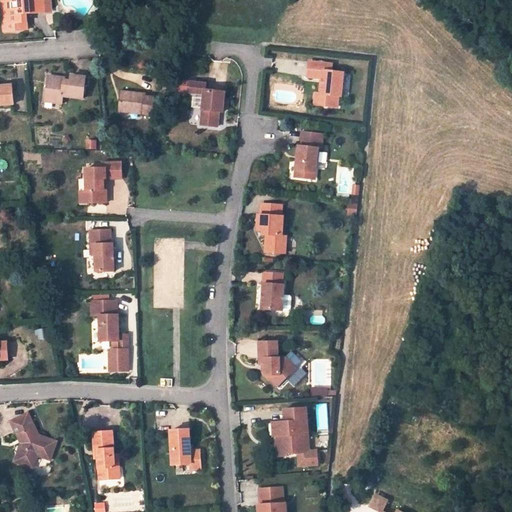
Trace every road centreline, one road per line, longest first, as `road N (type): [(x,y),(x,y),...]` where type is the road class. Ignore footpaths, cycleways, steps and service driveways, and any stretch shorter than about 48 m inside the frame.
road 1 (residential): [(222,395),(220,314),(250,55),(214,46)]
road 2 (residential): [(0,393),(222,395)]
